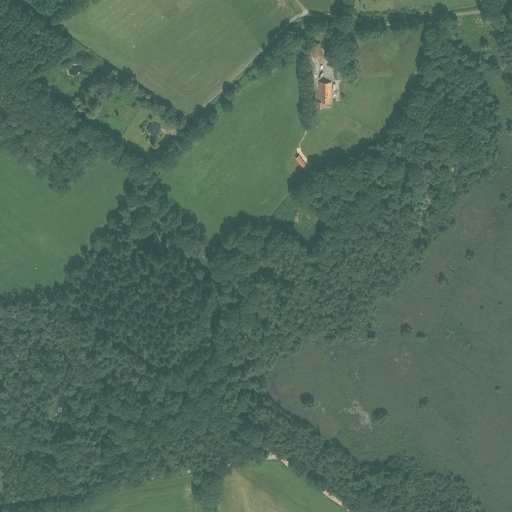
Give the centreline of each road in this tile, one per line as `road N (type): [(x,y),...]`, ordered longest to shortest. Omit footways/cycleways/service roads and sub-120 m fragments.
road 1 (unclassified): [(186,120),(297,16),(333,15),(365,27),(511,6)]
road 2 (track): [(225,417),(363,178),(356,153)]
road 3 (track): [(280,458),(0,504)]
road 4 (track): [(280,458),(60,299)]
